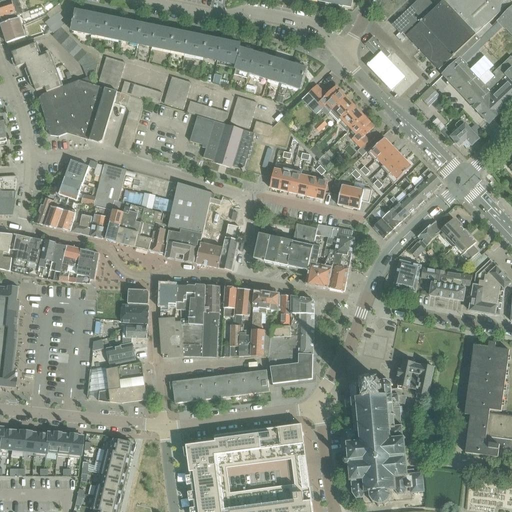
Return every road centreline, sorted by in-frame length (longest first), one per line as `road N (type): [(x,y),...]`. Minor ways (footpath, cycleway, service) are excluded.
road 1 (residential): [(243,201),(104,158),(30,157)]
road 2 (secondary): [(339,50),(307,22),(134,0)]
road 3 (unclassified): [(511,468),(453,461),(470,322)]
road 4 (secondary): [(462,181),(339,50)]
road 5 (tertiary): [(162,425),(0,408)]
road 6 (tertiary): [(363,303),(387,252),(462,181)]
road 7 (tertiary): [(313,403),(162,425)]
road 8 (unclassified): [(162,425),(155,276)]
road 9 (residential): [(20,225),(97,244),(128,273),(155,276)]
road 10 (residential): [(241,278),(363,303)]
